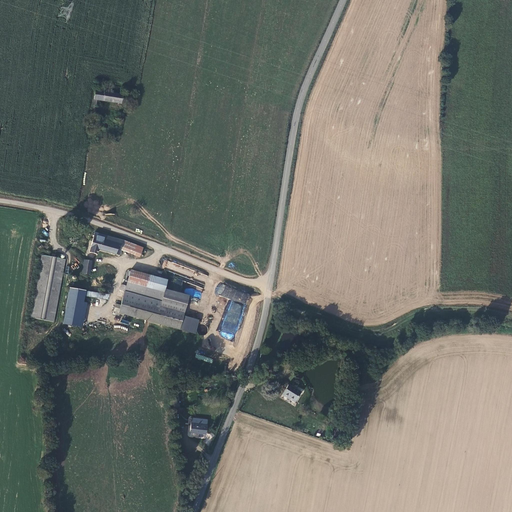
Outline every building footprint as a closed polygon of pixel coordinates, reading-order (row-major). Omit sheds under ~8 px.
[(119,105),(121,95),(94,90),(89,113),(93,114),(94,107),(96,107),(98,101),(119,105)] [(95,227),(92,235),(93,236),(99,237),(101,232),(101,229),(95,227)] [(121,246),(123,239),(101,232),(99,237),(93,236),(91,244),(118,253),(121,246)] [(139,253),(142,247),(123,239),(121,246),(139,253)] [(46,319),(59,257),(37,252),(24,314),(46,319)] [(80,267),(88,269),(90,258),(83,256),(80,267)] [(86,276),(96,277),(97,271),(88,269),(88,271),(84,270),(83,273),(87,273),(86,276)] [(165,282),(128,269),(124,281),(161,294),(162,291),(165,282)] [(174,331),(185,298),(162,291),(161,294),(124,281),(123,284),(118,283),(116,288),(121,290),(116,303),(111,302),(109,310),(174,331)] [(236,327),(249,295),(220,283),(216,294),(232,300),(221,327),(218,326),(216,331),(220,332),(219,336),(233,342),(238,328),(236,327)] [(85,318),(87,302),(85,302),(86,290),(69,287),(63,325),(84,328),(85,318)] [(267,361),(261,365),(264,369),(270,366),(267,361)] [(298,393),(286,386),(280,396),(292,404),(298,393)] [(205,425),(190,424),(190,434),(204,434),(205,425)]
